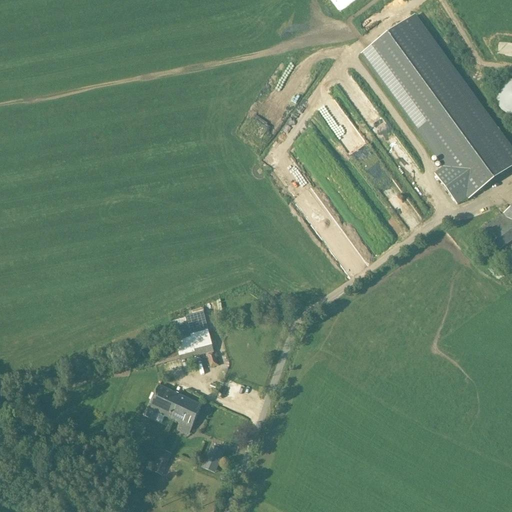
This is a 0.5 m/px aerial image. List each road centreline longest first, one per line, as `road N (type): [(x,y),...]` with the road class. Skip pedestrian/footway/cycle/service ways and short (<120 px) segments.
road 1 (unclassified): [(229,511),(302,318),(342,291)]
road 2 (track): [(420,0),(348,59),(278,150)]
